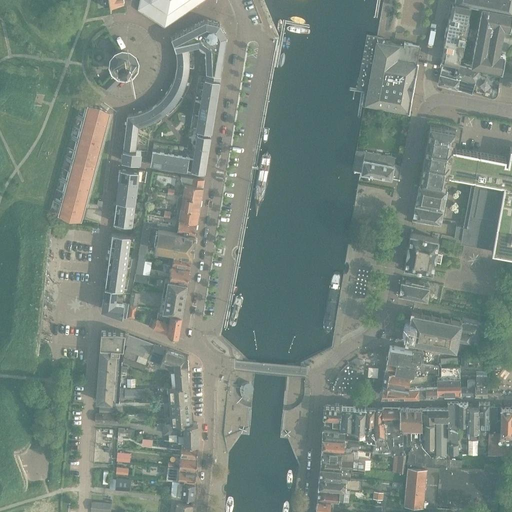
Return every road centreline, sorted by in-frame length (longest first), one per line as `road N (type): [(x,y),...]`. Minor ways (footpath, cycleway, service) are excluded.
road 1 (residential): [(93,320),(121,103),(151,92),(165,68),(152,28),(113,16)]
road 2 (unclassified): [(190,348),(243,25)]
road 3 (unclassified): [(317,376),(380,314),(421,114),(431,101)]
road 4 (residential): [(83,511),(93,320)]
road 5 (unclassified): [(203,511),(208,355)]
road 6 (residential): [(317,376),(308,511)]
